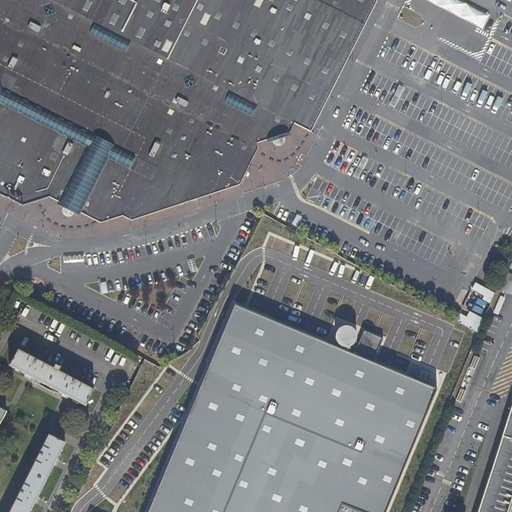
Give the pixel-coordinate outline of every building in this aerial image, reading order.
[(0,0),(0,196),(13,203),(22,208),(48,198),(58,204),(56,206),(62,209),(63,211),(64,212),(65,213),(67,214),(69,215),(72,215),(73,216),(75,215),(79,217),(80,215),(101,225),(122,218),(132,223),(240,187),(259,151),(258,150),(257,146),(267,144),(268,148),(281,146),(283,145),(284,144),(285,143),(285,139),(291,138),(290,134),(295,125),(312,134),(379,0),(0,0)] [(186,260),(189,271),(195,269),(192,259),(186,260)] [(511,273),(507,273),(503,292),(511,294),(511,273)] [(480,331),(494,290),(472,283),(458,324),(480,331)] [(356,511),(357,509),(363,511),(384,511),(435,389),(244,309),(235,305),(147,511),(356,511)] [(371,308),(369,314),(374,316),(372,319),(378,321),(375,327),(388,332),(394,317),(371,308)] [(93,388),(18,349),(9,366),(84,405),(93,388)] [(440,359),(438,370),(447,372),(449,361),(440,359)] [(511,511),(511,405),(477,511),(511,511)] [(65,443),(48,434),(8,511),(29,511),(33,504),(37,497),(53,466),(57,458),(65,443)]
